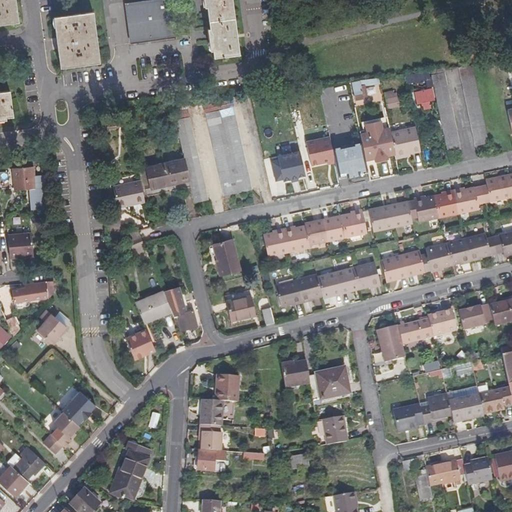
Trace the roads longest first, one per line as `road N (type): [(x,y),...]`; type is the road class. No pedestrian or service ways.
road 1 (residential): [(184,230),(511,157)]
road 2 (residential): [(178,361),(33,511)]
road 3 (residential): [(511,270),(352,312)]
road 4 (residential): [(169,511),(178,361)]
road 5 (residential): [(352,312),(212,351)]
road 6 (residential): [(376,452),(352,312)]
road 7 (residential): [(511,426),(376,452)]
road 8 (residential): [(184,230),(212,351)]
